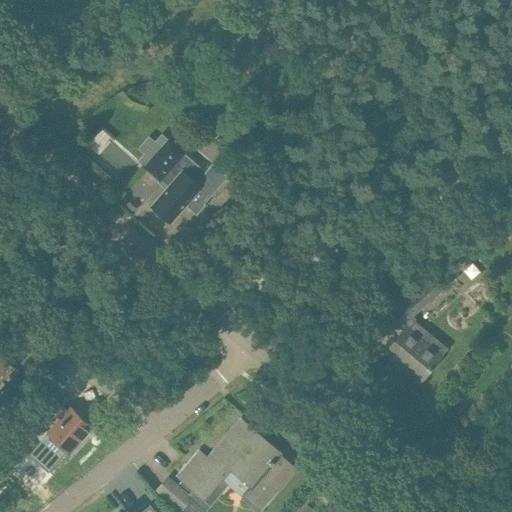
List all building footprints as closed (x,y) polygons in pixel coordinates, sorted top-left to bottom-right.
[(184,152),(169,139),(158,151),(144,166),(168,187),(153,205),(171,221),(194,194),(204,204),(228,176),(213,163),(206,172),(184,152)] [(454,279),(445,268),(423,287),(392,313),(402,324),(432,298),(454,279)] [(448,348),(414,321),(408,329),(406,327),(386,352),(421,381),(448,348)] [(0,381),(14,367),(0,353),(0,381)] [(39,412),(0,454),(14,467),(28,452),(47,470),(65,451),(68,454),(93,426),(70,405),(53,425),(39,412)] [(280,452),(241,419),(207,458),(199,450),(178,475),(205,498),(231,467),(252,484),(245,493),(262,507),(280,486),(274,481),(286,467),(286,464),(276,456),(280,452)] [(191,496),(168,477),(157,489),(180,508),(191,496)] [(157,511),(150,503),(148,505),(150,506),(142,511),(157,511)] [(317,511),(307,503),(299,511),(317,511)]
